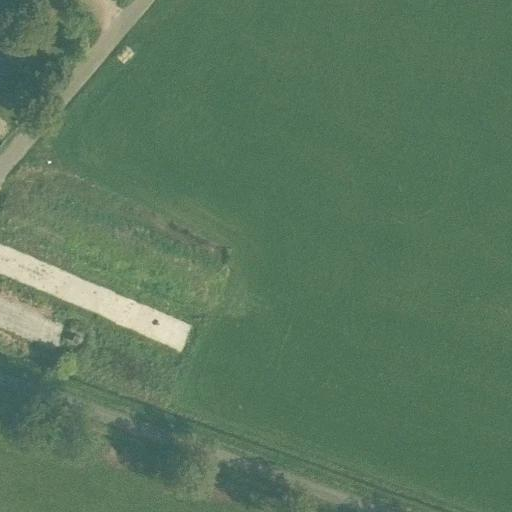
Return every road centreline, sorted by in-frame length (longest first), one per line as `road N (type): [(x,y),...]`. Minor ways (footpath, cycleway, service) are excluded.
road 1 (unclassified): [(407,511),(0,378)]
road 2 (unclassified): [(142,0),(0,169)]
